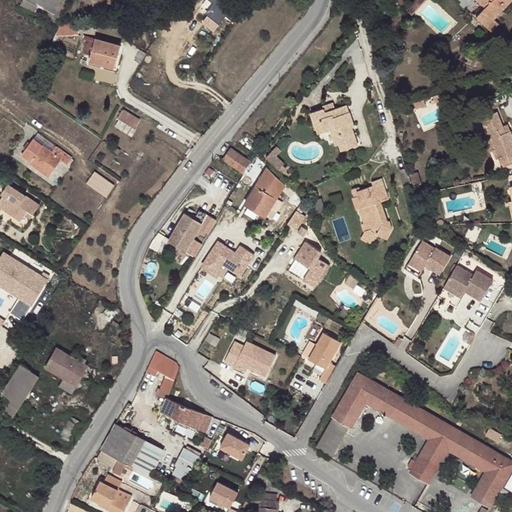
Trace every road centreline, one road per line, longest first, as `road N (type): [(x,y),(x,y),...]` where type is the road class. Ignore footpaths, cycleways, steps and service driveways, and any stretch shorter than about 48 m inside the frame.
road 1 (residential): [(321,0),(141,231),(127,290),(142,335)]
road 2 (residential): [(296,453),(367,340),(446,386),(476,351),(487,356)]
road 3 (residential): [(142,335),(178,347),(203,397),(296,453)]
road 4 (residential): [(142,335),(138,357),(50,511)]
road 5 (unknown): [(187,358),(219,306),(252,291),(293,238)]
